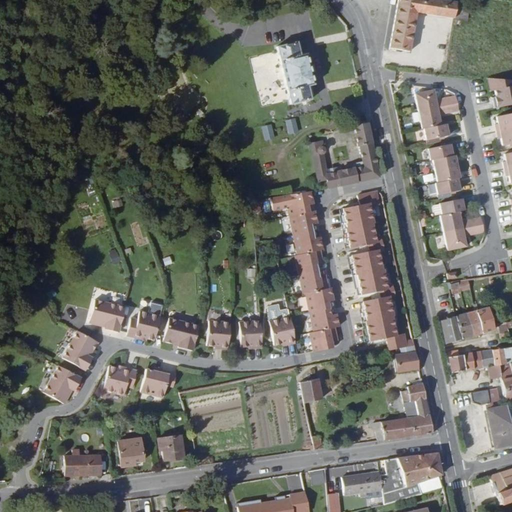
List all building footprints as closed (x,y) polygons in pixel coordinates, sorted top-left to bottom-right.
[(396,0),(389,53),(410,56),(415,18),(450,23),(450,22),(453,6),(454,4),(425,0),(396,0)] [(453,6),(450,22),(464,25),(467,8),(453,6)] [(299,41),(277,45),(289,102),(309,98),(307,85),(314,84),(309,53),(301,54),(299,41)] [(511,88),(511,83),(482,80),(486,95),(493,93),(511,88)] [(511,88),(493,93),(494,101),(495,104),(491,105),(492,113),(511,107),(511,88)] [(455,107),(453,99),(439,103),(440,106),(434,108),(433,104),(431,94),(412,99),(416,116),(455,107)] [(455,107),(416,116),(420,134),(422,133),(439,129),(437,119),(436,116),(442,114),(443,118),(457,114),(455,107)] [(494,128),(495,135),(511,132),(511,117),(495,120),(497,127),(494,128)] [(293,118),(283,121),(287,135),(297,132),(293,118)] [(375,177),(365,124),(350,127),(353,147),(357,146),(360,167),(321,173),(323,185),(375,177)] [(260,127),(262,142),(272,140),(270,125),(260,127)] [(447,140),(445,128),(439,129),(422,133),(425,145),(447,140)] [(511,132),(495,135),(497,143),(499,142),(501,149),(511,147),(511,132)] [(304,141),(307,153),(318,152),(316,139),(304,141)] [(430,165),(432,165),(452,160),(450,149),(427,154),(430,165)] [(312,187),(323,185),(321,173),(318,152),(307,153),(312,187)] [(504,174),(511,172),(511,157),(504,159),(506,166),(503,167),(504,174)] [(432,165),(435,176),(457,171),(454,160),(452,160),(432,165)] [(458,183),(460,183),(457,171),(435,176),(438,188),(458,183)] [(438,188),(436,189),(438,200),(460,195),(458,183),(438,188)] [(312,200),(309,187),(283,190),(264,193),(266,208),(286,205),(294,251),(291,252),(299,290),(303,289),(312,328),(307,329),(312,350),(332,345),(329,338),(336,336),(333,323),(337,322),(335,310),(328,311),(326,297),(332,296),(329,283),(326,284),(323,272),(317,273),(314,260),(321,259),(318,246),(321,245),(318,232),(316,233),(313,220),(315,219),(313,207),(307,208),(305,201),(312,200)] [(384,336),(386,349),(395,347),(402,345),(399,332),(390,333),(387,315),(388,315),(386,299),(393,299),(389,283),(383,284),(380,269),(378,270),(375,254),(382,253),(378,238),(372,239),(369,223),(370,223),(367,207),(376,205),(374,192),(358,194),(360,205),(346,208),(350,227),(348,227),(353,247),(371,244),(372,250),(354,254),(358,273),(360,273),(364,293),(382,289),(383,296),(365,299),(369,318),(367,319),(371,339),(384,336)] [(441,209),(443,221),(460,217),(465,215),(463,204),(441,209)] [(86,209),(79,212),(83,223),(90,220),(86,209)] [(446,239),(484,230),(482,222),(469,225),(469,229),(463,231),(462,227),(460,217),(443,221),(441,221),(446,239)] [(472,241),(485,237),(484,230),(446,239),(450,256),(468,252),(466,242),(465,238),(471,237),(472,241)] [(110,265),(118,263),(115,250),(107,252),(110,265)] [(246,269),(246,278),(254,278),(254,270),(246,269)] [(461,291),(462,295),(472,293),(470,287),(460,288),(461,291)] [(460,288),(450,290),(451,297),(458,296),(457,292),(461,291),(460,288)] [(100,330),(115,334),(121,307),(92,300),(85,324),(96,327),(97,324),(102,325),(100,330)] [(286,343),(293,342),(285,305),(277,307),(276,301),(264,303),(266,316),(271,343),(279,341),(285,340),(286,343)] [(142,341),(150,343),(157,317),(136,311),(133,320),(127,319),(122,338),(136,342),(137,338),(143,339),(142,341)] [(477,318),(482,339),(496,334),(491,314),(477,318)] [(253,347),(261,347),(258,318),(238,320),(239,345),(247,344),(252,344),(253,347)] [(467,321),(472,343),(482,339),(477,318),(467,321)] [(177,347),(191,351),(197,325),(166,319),(161,342),(172,344),(173,341),(178,342),(177,347)] [(218,348),(225,349),(228,320),(207,319),(205,343),(213,344),(218,345),(218,348)] [(457,324),(462,347),(472,343),(467,321),(457,324)] [(445,327),(450,351),(462,347),(457,324),(445,327)] [(511,326),(501,329),(503,339),(504,345),(511,343),(511,326)] [(84,348),(88,341),(65,327),(50,352),(76,367),(83,354),(80,352),(83,348),(84,348)] [(392,374),(414,369),(409,344),(402,345),(395,347),(396,354),(388,355),(392,374)] [(511,351),(496,355),(499,371),(511,368),(511,351)] [(485,357),(488,373),(492,372),(499,371),(496,355),(485,357)] [(475,359),(478,375),(488,373),(485,357),(475,359)] [(465,361),(468,377),(478,375),(475,359),(465,361)] [(452,364),(456,380),(468,377),(465,361),(452,364)] [(511,368),(499,371),(492,372),(494,383),(503,382),(505,392),(508,404),(511,402),(511,368)] [(77,382),(55,369),(40,396),(60,407),(66,397),(63,396),(66,391),(70,394),(77,382)] [(107,373),(102,399),(123,404),(124,394),(131,396),(135,377),(121,374),(120,378),(115,376),(115,375),(107,373)] [(153,375),(145,373),(140,397),(163,401),(166,389),(173,391),(175,376),(160,373),(159,377),(153,375)] [(322,375),(306,378),(310,401),(326,399),(322,375)] [(374,423),(377,443),(428,437),(417,382),(402,385),(403,387),(398,388),(403,418),(374,423)] [(498,393),(476,398),(478,407),(482,411),(487,410),(501,408),(498,393)] [(487,411),(488,418),(510,413),(508,407),(503,408),(501,408),(487,410),(487,411)] [(488,418),(492,434),(497,456),(511,451),(511,423),(510,414),(510,413),(488,418)] [(318,449),(319,451),(328,450),(325,436),(317,438),(318,444),(318,449)] [(181,439),(157,442),(159,456),(163,455),(165,465),(185,462),(181,439)] [(143,441),(120,444),(123,470),(136,470),(136,465),(145,464),(143,441)] [(65,457),(65,477),(101,476),(101,456),(80,457),(80,451),(74,451),(74,457),(65,457)] [(377,492),(380,508),(384,507),(415,498),(411,488),(433,481),(436,480),(431,457),(380,464),(382,477),(374,478),(377,492)] [(47,471),(55,471),(55,461),(47,461),(47,471)] [(511,468),(488,476),(493,492),(498,504),(511,499),(511,468)] [(309,485),(325,484),(324,470),(309,471),(309,485)] [(298,474),(287,476),(289,487),(300,485),(298,474)] [(374,478),(374,475),(336,480),(338,497),(377,492),(374,478)] [(415,498),(434,492),(433,481),(411,488),(415,498)] [(307,511),(304,492),(231,503),(232,511),(307,511)] [(321,501),(322,511),(340,511),(340,509),(329,511),(328,501),(321,501)]
